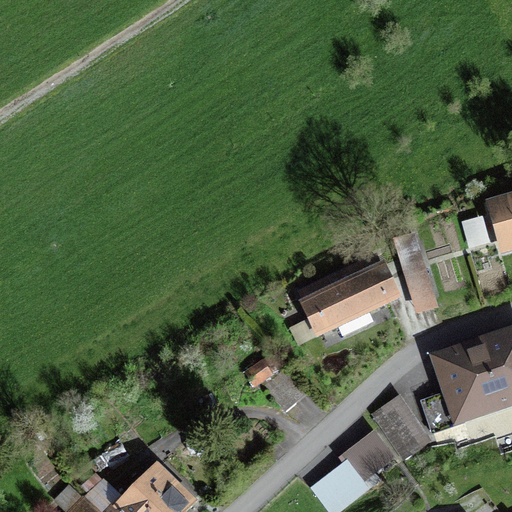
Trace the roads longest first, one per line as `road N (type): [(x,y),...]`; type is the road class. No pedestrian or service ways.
road 1 (unclassified): [(511,314),(427,344),(237,511)]
road 2 (track): [(0,114),(177,0)]
